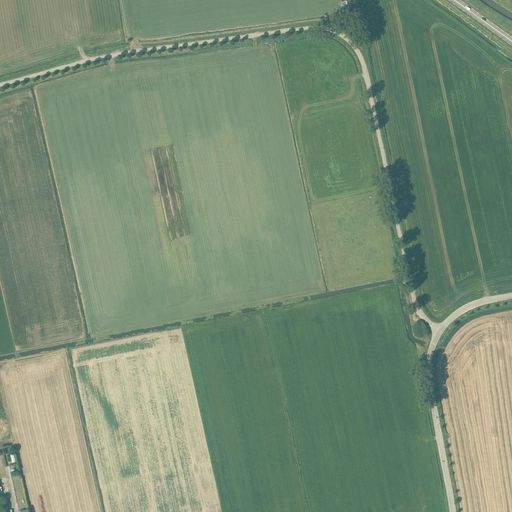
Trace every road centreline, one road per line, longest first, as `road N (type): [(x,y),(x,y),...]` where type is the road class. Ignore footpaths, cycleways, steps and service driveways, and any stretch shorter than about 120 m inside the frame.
road 1 (unclassified): [(0,84),(129,50),(314,26),(337,32),(367,80),(412,295),(438,331)]
road 2 (tertiary): [(453,511),(427,368),(438,331)]
